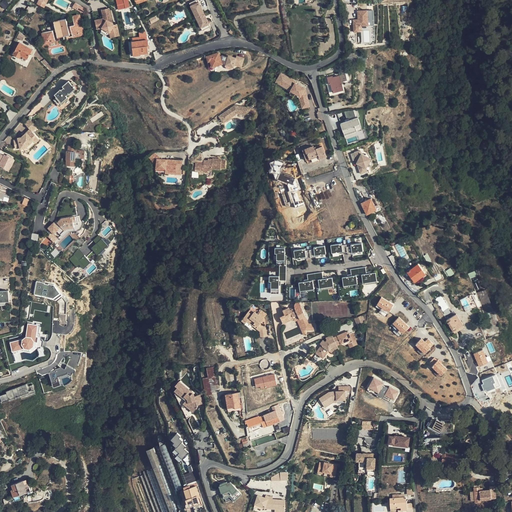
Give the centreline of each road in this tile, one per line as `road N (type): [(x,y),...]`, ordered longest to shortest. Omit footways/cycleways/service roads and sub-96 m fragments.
road 1 (residential): [(312,67),(374,238),(444,335),(469,398)]
road 2 (residential): [(0,142),(64,67),(158,65),(226,42)]
road 3 (residential): [(299,410),(294,444),(274,471),(205,466),(217,511)]
road 4 (residential): [(422,398),(385,368),(361,363),(308,392),(299,410)]
road 5 (residential): [(299,410),(283,354),(340,327)]
road 6 (residential): [(58,511),(67,498),(66,469),(57,459),(36,454),(27,473),(10,481)]
